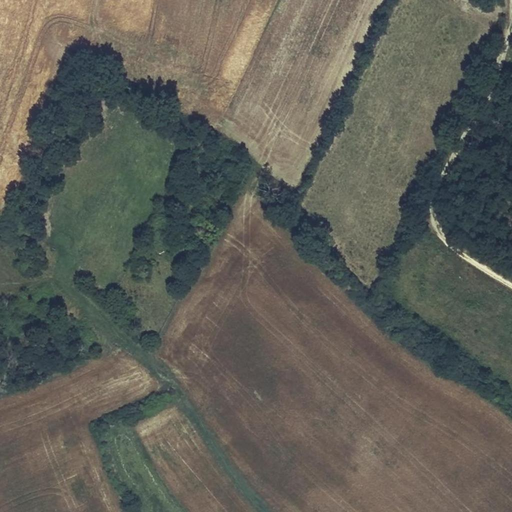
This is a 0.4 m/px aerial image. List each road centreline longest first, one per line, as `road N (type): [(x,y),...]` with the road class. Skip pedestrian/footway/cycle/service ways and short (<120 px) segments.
road 1 (track): [(511,282),(448,242),(433,208),(499,70),(510,0)]
road 2 (track): [(269,511),(230,474),(180,390),(66,284)]
